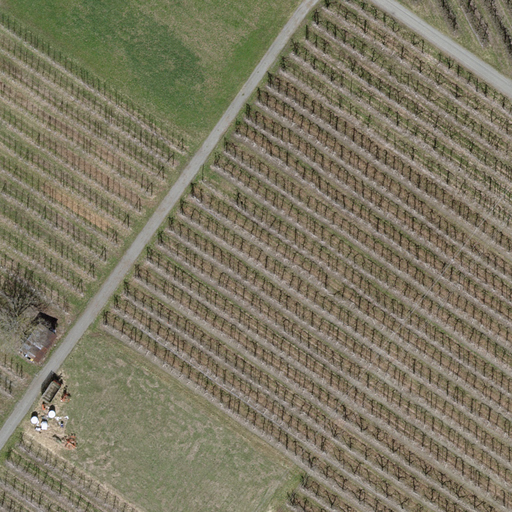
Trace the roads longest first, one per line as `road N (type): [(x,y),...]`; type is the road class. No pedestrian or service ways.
road 1 (track): [(0,443),(308,0)]
road 2 (track): [(377,0),(511,93)]
